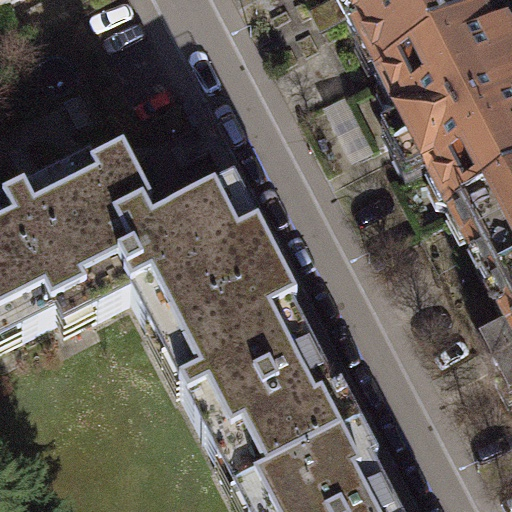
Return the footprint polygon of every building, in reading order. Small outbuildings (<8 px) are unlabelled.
[(0,0),(0,9),(17,0),(0,0)] [(334,0),(378,84),(481,30),(469,9),(481,2),(480,0),(334,0)] [(492,52),(481,30),(378,84),(452,226),(511,193),(511,62),(503,46),(492,52)] [(21,264),(56,328),(85,313),(92,327),(129,307),(150,344),(165,337),(180,365),(225,341),(214,320),(281,285),(232,193),(151,237),(144,226),(154,221),(123,165),(94,181),(88,171),(22,207),(46,251),(21,264)] [(511,193),(452,226),(511,341),(511,193)] [(46,251),(22,207),(0,218),(0,340),(9,336),(16,350),(56,328),(21,264),(46,251)] [(225,341),(180,365),(192,389),(177,397),(220,478),(234,471),(248,497),(361,437),(281,285),(214,320),(225,341)] [(399,511),(361,437),(248,497),(256,511),(399,511)]
